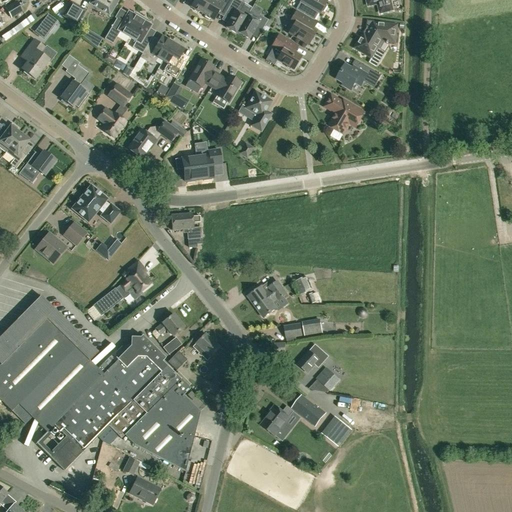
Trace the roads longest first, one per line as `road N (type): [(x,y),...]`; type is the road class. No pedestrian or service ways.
road 1 (unclassified): [(147,197),(222,199),(511,153)]
road 2 (unclassified): [(206,511),(242,350),(225,317),(153,230),(147,197)]
road 3 (residential): [(343,0),(340,32),(314,79),(299,89),(145,0)]
road 4 (track): [(428,0),(427,166)]
road 5 (unclassified): [(0,272),(92,158)]
road 6 (unknown): [(191,276),(114,343),(82,326)]
